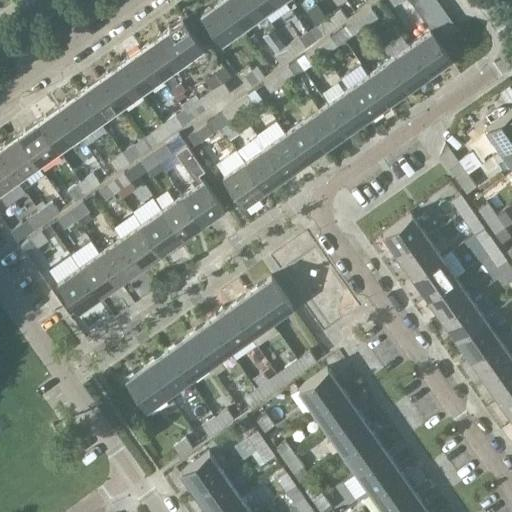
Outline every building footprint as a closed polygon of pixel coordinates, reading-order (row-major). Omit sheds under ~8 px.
[(220,40),(242,25),(224,0),(215,0),(200,11),(220,40)] [(224,0),(242,25),(262,11),(254,0),(224,0)] [(254,0),(262,11),(277,0),(254,0)] [(421,15),(438,2),(436,0),(422,0),(414,6),(421,15)] [(427,24),(444,11),(438,2),(421,15),(427,24)] [(358,15),(364,24),(377,15),(371,6),(358,15)] [(334,25),(346,16),(340,7),(328,16),(334,25)] [(433,32),(450,20),(444,11),(427,24),(433,32)] [(352,33),(364,24),(358,15),(345,24),(352,33)] [(321,34),(334,25),(328,16),(314,25),(321,34)] [(160,32),(181,61),(202,46),(182,17),(160,32)] [(440,41),(457,29),(450,20),(433,32),(440,41)] [(428,72),(449,57),(450,57),(430,28),(408,43),(428,72)] [(160,75),(181,61),(160,32),(140,46),(160,75)] [(316,44),(323,53),(336,44),(329,35),(316,44)] [(292,54),(305,45),(299,36),(286,45),(292,54)] [(408,86),(428,72),(408,43),(387,58),(408,86)] [(310,62),(323,53),(316,44),(304,53),(310,62)] [(279,63),(292,54),(286,45),(273,54),(279,63)] [(140,90),(160,75),(140,46),(119,61),(140,90)] [(387,101),(408,86),(387,58),(367,72),(387,101)] [(119,104),(140,90),(119,61),(98,75),(119,104)] [(275,73),(282,82),(294,73),(288,64),(275,73)] [(251,83),(264,74),(257,65),(244,75),(251,83)] [(366,116),(387,101),(367,72),(346,87),(366,116)] [(269,91),(282,82),(275,73),(262,82),(269,91)] [(99,119),(119,104),(98,75),(78,90),(99,119)] [(203,93),(210,102),(228,89),(222,80),(203,93)] [(346,130),(366,116),(346,87),(325,101),(346,130)] [(78,133),(99,119),(78,90),(57,104),(78,133)] [(253,102),(247,93),(246,93),(233,102),(240,111),(253,102)] [(325,145),(346,130),(325,101),(305,116),(325,145)] [(227,120),(240,111),(233,102),(221,111),(227,120)] [(57,148),(78,133),(57,104),(36,119),(57,148)] [(499,149),(511,139),(511,107),(484,128),(499,149)] [(168,131),(181,122),(175,113),(162,122),(168,131)] [(305,159),(325,145),(305,116),(284,130),(305,159)] [(36,163),(57,148),(36,119),(16,134),(36,163)] [(155,140),(168,131),(162,122),(149,131),(155,140)] [(205,122),(192,131),(198,140),(211,131),(205,122)] [(284,174),(305,159),(284,130),(263,145),(284,174)] [(0,154),(16,177),(36,163),(16,134),(0,144),(0,154)] [(511,167),(511,139),(499,149),(511,167)] [(170,151),(164,142),(164,141),(151,150),(158,159),(170,151)] [(127,160),(140,151),(133,142),(121,151),(127,160)] [(223,206),(202,177),(199,172),(203,169),(185,143),(174,151),(191,176),(189,178),(193,184),(181,192),(201,221),(223,206)] [(263,188),(284,174),(263,145),(243,159),(263,188)] [(145,169),(158,159),(151,150),(138,159),(145,169)] [(458,160),(449,166),(457,178),(466,172),(481,162),(472,150),(458,160)] [(114,169),(127,160),(121,151),(108,160),(114,169)] [(0,188),(16,177),(0,154),(0,188)] [(242,203),(263,188),(243,159),(222,174),(242,203)] [(129,180),(123,171),(123,170),(110,179),(117,188),(129,180)] [(86,189),(98,180),(92,171),(80,180),(86,189)] [(457,178),(466,192),(476,185),(466,172),(457,178)] [(103,198),(117,188),(110,179),(97,188),(103,198)] [(73,198),(86,189),(80,180),(66,189),(73,198)] [(181,236),(201,221),(181,192),(161,207),(181,236)] [(459,212),(468,205),(459,193),(450,199),(459,212)] [(69,208),(75,217),(88,209),(81,199),(69,208)] [(45,218),(57,209),(51,200),(39,209),(45,218)] [(486,220),(496,214),(487,201),(477,207),(486,220)] [(468,224),(477,218),(468,205),(459,212),(468,224)] [(160,250),(181,236),(161,207),(140,221),(160,250)] [(62,227),(75,217),(69,208),(55,217),(62,227)] [(32,227),(45,218),(39,209),(26,218),(32,227)] [(397,253),(425,233),(410,211),(382,232),(397,253)] [(486,220),(495,233),(505,226),(496,214),(486,220)] [(140,265),(160,250),(140,221),(119,236),(140,265)] [(46,237),(41,229),(40,228),(27,237),(34,246),(46,237)] [(411,273),(440,253),(425,233),(397,253),(411,273)] [(488,253),(497,246),(488,233),(479,240),(488,253)] [(119,279),(140,265),(119,236),(99,250),(119,279)] [(497,265),(506,259),(497,246),(488,253),(497,265)] [(99,293),(119,279),(99,250),(78,264),(99,293)] [(426,294),(454,274),(440,253),(411,273),(426,294)] [(77,309),(99,293),(78,264),(56,280),(77,309)] [(270,319),(291,304),(270,274),(248,290),(270,319)] [(440,315),(469,295),(454,274),(426,294),(440,315)] [(249,333),(270,319),(248,290),(228,304),(249,333)] [(455,335),(483,315),(469,295),(440,315),(455,335)] [(228,348),(249,333),(228,304),(207,319),(228,348)] [(469,356),(498,335),(483,315),(455,335),(469,356)] [(207,363),(228,348),(207,319),(186,333),(207,363)] [(187,377),(207,363),(186,333),(166,347),(187,377)] [(484,376),(511,356),(511,355),(498,335),(469,356),(484,376)] [(166,391),(187,377),(166,347),(145,362),(166,391)] [(304,366),(315,358),(309,349),(297,357),(304,366)] [(498,397),(511,387),(511,356),(484,376),(498,397)] [(290,376),(304,366),(297,357),(284,367),(290,376)] [(145,406),(166,391),(145,362),(124,377),(145,406)] [(312,408),(342,387),(326,366),(297,386),(312,408)] [(262,395),(274,387),(268,378),(256,386),(262,395)] [(249,405),(262,395),(256,386),(242,396),(249,405)] [(327,428),(356,408),(342,387),(312,408),(327,428)] [(511,416),(511,387),(498,397),(511,416)] [(227,407),(214,416),(220,425),(233,416),(227,407)] [(341,449),(371,428),(356,408),(327,428),(341,449)] [(255,416),(264,429),(273,423),(264,410),(255,416)] [(208,434),(220,425),(214,416),(201,425),(208,434)] [(256,448),(265,441),(256,428),(247,434),(256,448)] [(356,470),(385,449),(371,428),(341,449),(356,470)] [(179,454),(192,445),(185,436),(172,445),(179,454)] [(284,458),(293,452),(285,439),(276,445),(284,458)] [(265,460),(274,453),(265,441),(256,448),(265,460)] [(194,492),(223,471),(208,449),(179,470),(194,492)] [(370,490),(400,469),(385,449),(356,470),(370,490)] [(284,458),(293,471),(303,465),(293,452),(284,458)] [(285,488),(294,482),(285,469),(276,475),(285,488)] [(385,511),(414,490),(400,469),(370,490),(385,511)] [(208,511),(238,491),(223,471),(194,492),(208,511)] [(313,499),(322,493),(314,480),(304,487),(313,499)] [(294,501),(303,495),(294,482),(285,488),(294,501)] [(385,511),(426,511),(429,511),(414,490),(385,511)] [(252,511),(238,491),(208,511),(252,511)] [(313,499),(322,511),(331,506),(322,493),(313,499)]
